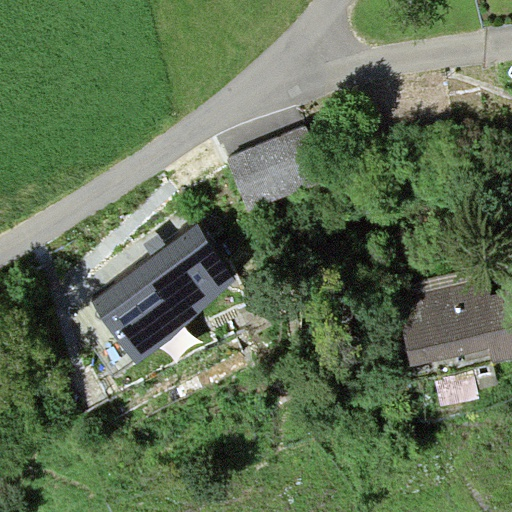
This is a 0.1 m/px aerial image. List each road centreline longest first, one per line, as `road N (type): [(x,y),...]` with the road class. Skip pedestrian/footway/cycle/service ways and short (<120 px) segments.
road 1 (residential): [(0,254),(264,96)]
road 2 (residential): [(264,96),(511,39)]
road 3 (unclassified): [(264,96),(338,0)]
